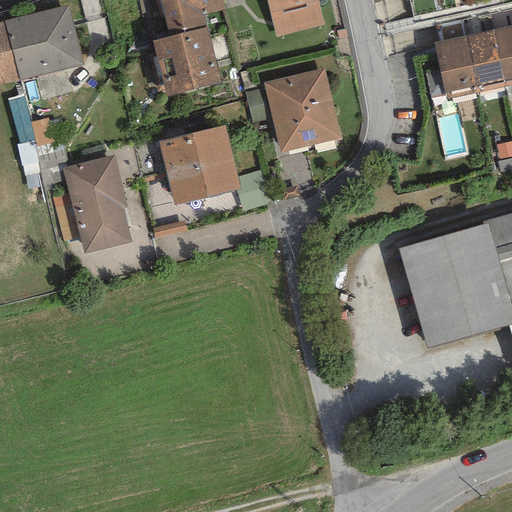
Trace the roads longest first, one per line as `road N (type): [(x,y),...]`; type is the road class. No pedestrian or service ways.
road 1 (residential): [(354,0),(377,129),(359,166),(289,247),(291,281),(358,511)]
road 2 (unknown): [(289,247),(277,168),(218,198),(169,199),(144,123)]
road 3 (tertiary): [(511,449),(392,511)]
